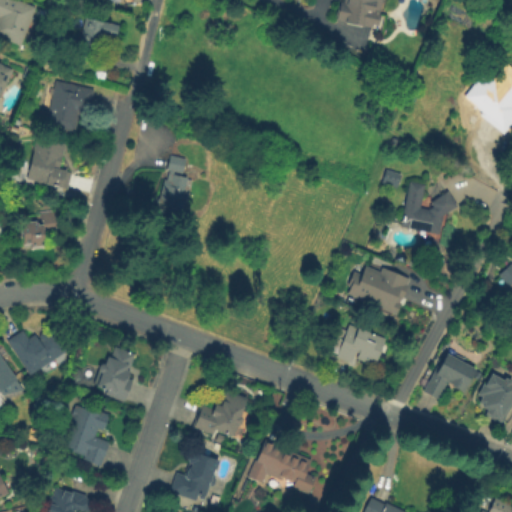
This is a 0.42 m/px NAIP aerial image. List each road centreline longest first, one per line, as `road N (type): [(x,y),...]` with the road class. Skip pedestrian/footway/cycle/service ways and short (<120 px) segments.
road 1 (residential): [(387,414),(78,298)]
road 2 (residential): [(137,93),(78,298)]
road 3 (residential): [(185,339),(125,511)]
road 4 (residential): [(511,463),(387,414)]
